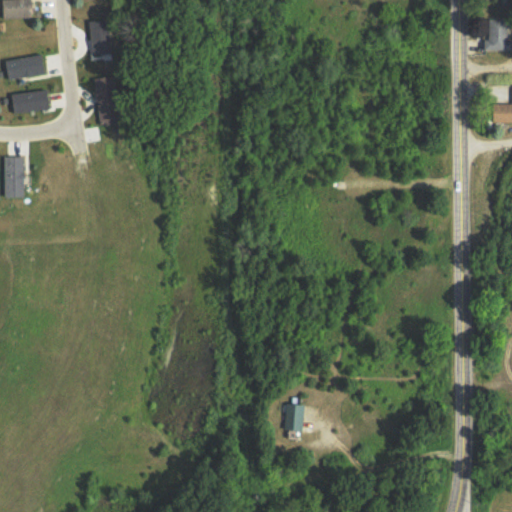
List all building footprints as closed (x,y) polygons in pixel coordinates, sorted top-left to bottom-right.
[(0,0),(0,17),(28,17),(28,0),(0,0)] [(484,48),(510,49),(510,39),(505,39),(506,19),(485,18),(484,48)] [(88,20),(89,53),(109,52),(108,19),(88,20)] [(3,58),(5,77),(44,73),(42,54),(3,58)] [(114,91),(113,76),(94,77),(95,91),(114,91)] [(9,91),(10,110),(48,109),(47,90),(9,91)] [(511,121),(511,103),(490,103),(490,121),(511,121)] [(2,196),(23,196),(24,156),(3,155),(2,196)] [(300,428),(303,403),(285,401),(282,427),(300,428)]
